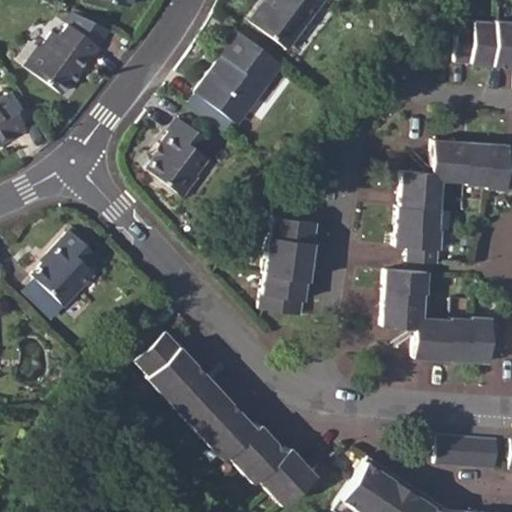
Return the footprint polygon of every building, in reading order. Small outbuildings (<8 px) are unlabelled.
[(260,0),(258,3),(256,2),(243,19),(278,46),(312,0),(260,0)] [(446,58),(482,60),(511,61),(511,16),(485,15),(485,18),(450,16),(446,58)] [(55,91),(65,78),(72,69),(73,71),(75,69),(84,58),(85,59),(94,47),(62,23),(54,33),(50,30),(36,46),(34,45),(19,64),(55,91)] [(219,45),(214,51),(186,89),(227,119),(237,105),(240,106),(257,83),(274,60),(228,26),(216,42),(219,45)] [(0,140),(23,127),(1,90),(0,90),(0,140)] [(145,150),(136,162),(175,192),(190,171),(188,170),(200,154),(195,150),(203,138),(168,112),(158,124),(160,126),(143,148),(145,150)] [(387,202),(386,223),(384,242),(400,242),(399,257),(429,259),(431,225),(429,225),(430,204),(432,178),(457,179),(457,181),(477,182),(477,186),(510,188),(511,165),(511,156),(498,156),(499,141),(479,140),(460,139),(423,137),(421,168),(393,167),(390,202),(387,202)] [(252,270),(255,270),(250,307),(292,312),(297,276),(303,240),(307,204),(266,198),(260,233),(257,233),(252,270)] [(439,207),(437,255),(447,255),(449,208),(439,207)] [(34,259),(23,270),(27,274),(51,298),(56,302),(87,270),(80,264),(90,254),(61,225),(40,247),(43,249),(34,259)] [(376,286),(374,323),(406,325),(404,353),(442,356),(463,357),(481,358),(482,345),(497,345),(499,315),(496,315),(466,312),(466,315),(444,314),(444,317),(415,314),(416,288),(419,289),(420,271),(421,268),(377,266),(376,286)] [(143,372),(141,374),(167,403),(192,431),(215,455),(219,453),(249,484),(253,480),(276,504),(308,474),(285,449),(281,454),(251,422),(248,426),(224,400),(199,373),(173,344),(148,317),(119,346),(143,372)] [(435,431),(433,461),(494,465),(495,435),(435,431)] [(334,511),(438,511),(442,507),(364,455),(328,508),(334,511)]
